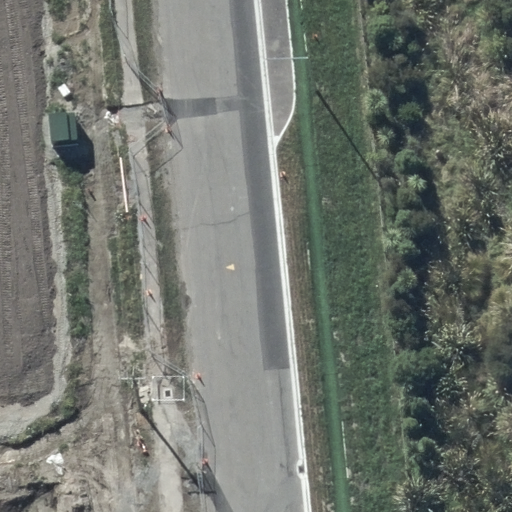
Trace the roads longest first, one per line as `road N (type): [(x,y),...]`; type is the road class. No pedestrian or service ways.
road 1 (residential): [(210,0),(254,493)]
road 2 (residential): [(254,493),(91,511)]
